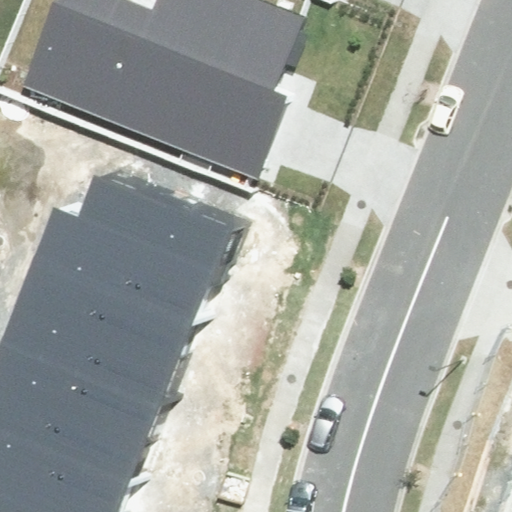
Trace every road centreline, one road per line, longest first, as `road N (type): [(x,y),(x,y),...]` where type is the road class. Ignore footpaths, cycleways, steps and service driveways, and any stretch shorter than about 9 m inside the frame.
road 1 (residential): [(351,511),(371,411),(433,241)]
road 2 (residential): [(433,241),(511,41)]
